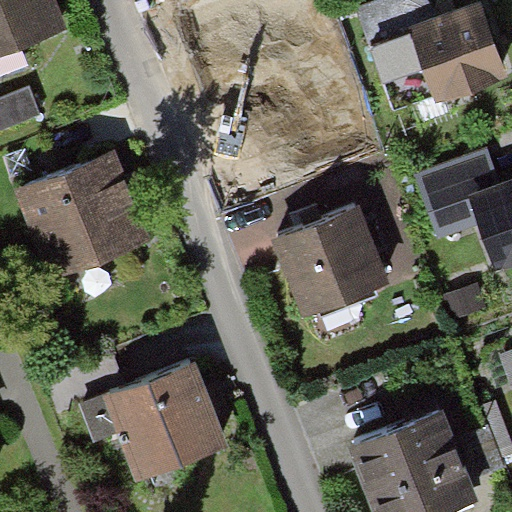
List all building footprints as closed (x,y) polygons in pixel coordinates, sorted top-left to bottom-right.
[(56,0),(0,0),(0,50),(67,27),(56,0)] [(301,0),(233,0),(183,21),(242,165),(351,120),(301,0)] [(439,101),(505,78),(480,4),(433,21),(425,0),(371,0),(361,3),(396,105),(436,92),(439,101)] [(34,84),(0,96),(0,132),(46,114),(34,84)] [(492,270),(511,263),(511,177),(502,181),(490,145),(418,170),(441,239),(477,227),(492,270)] [(117,148),(18,187),(54,278),(153,238),(117,148)] [(391,282),(362,206),(275,238),(303,315),(391,282)] [(478,285),(446,295),(454,319),(486,309),(478,285)] [(151,470),(237,436),(201,345),(80,393),(97,437),(133,423),(151,470)] [(511,349),(503,354),(511,379),(511,349)] [(454,511),(482,502),(449,408),(352,442),(376,511),(454,511)]
